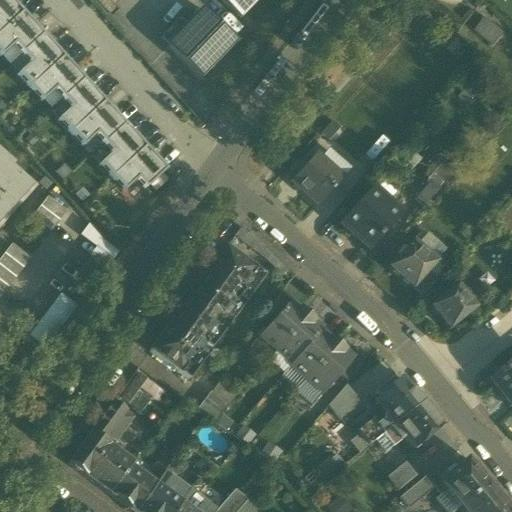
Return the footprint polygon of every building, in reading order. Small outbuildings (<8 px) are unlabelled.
[(0,0),(0,33),(21,14),(7,0),(0,0)] [(217,0),(239,21),(258,0),(217,0)] [(167,49),(199,80),(234,44),(202,13),(199,13),(193,19),(193,22),(187,29),(182,34),(179,34),(167,46),(167,49)] [(0,33),(0,58),(12,47),(21,56),(42,37),(21,14),(0,33)] [(21,56),(29,65),(17,75),(16,77),(28,90),(62,59),(42,37),(21,56)] [(29,65),(21,56),(9,66),(17,75),(29,65)] [(28,90),(41,104),(42,103),(54,92),(62,101),(82,82),(62,59),(28,90)] [(62,101),(70,110),(57,121),(69,135),(103,104),(82,82),(62,101)] [(54,92),(42,103),(50,112),(62,101),(54,92)] [(69,135),(82,148),(95,137),(103,146),(123,127),(103,104),(69,135)] [(332,121),(319,135),(328,143),(340,129),(332,121)] [(103,146),(111,154),(98,166),(110,180),(144,149),(123,127),(103,146)] [(37,142),(30,135),(24,141),(30,148),(37,142)] [(110,180),(123,193),(136,182),(144,191),(148,188),(160,176),(165,172),(144,149),(110,180)] [(328,150),(320,160),(342,180),(351,171),(328,150)] [(421,160),(410,151),(399,163),(410,173),(421,160)] [(291,183),(318,207),(342,180),(320,160),(316,156),(291,183)] [(11,167),(0,157),(0,227),(33,191),(9,170),(11,167)] [(429,184),(437,191),(455,171),(444,161),(426,181),(429,184)] [(69,174),(62,167),(54,174),(61,182),(69,174)] [(160,176),(148,188),(154,194),(166,182),(160,176)] [(51,185),(43,179),(37,185),(45,192),(51,185)] [(414,201),(422,208),(437,191),(429,184),(414,201)] [(339,226),(369,252),(400,217),(371,190),(339,226)] [(46,199),(39,209),(58,223),(65,213),(46,199)] [(50,233),(58,223),(39,209),(31,218),(50,233)] [(95,249),(112,262),(118,254),(101,241),(88,226),(79,237),(95,249)] [(434,264),(440,258),(446,252),(427,235),(416,247),(434,264)] [(388,270),(412,291),(413,290),(428,274),(435,265),(434,264),(416,247),(412,244),(388,270)] [(10,246),(3,256),(22,270),(29,261),(10,246)] [(112,262),(95,249),(88,258),(106,271),(112,262)] [(224,250),(187,302),(225,330),(263,278),(224,250)] [(3,256),(0,259),(0,269),(14,280),(22,270),(3,256)] [(428,274),(436,282),(450,266),(440,258),(434,264),(435,265),(428,274)] [(0,269),(0,284),(7,290),(14,280),(0,269)] [(413,290),(421,298),(436,282),(428,274),(413,290)] [(430,309),(448,332),(474,311),(456,288),(430,309)] [(266,312),(275,320),(289,303),(291,301),(282,294),(266,312)] [(77,308),(60,295),(27,337),(45,350),(77,308)] [(209,351),(225,330),(187,302),(149,354),(178,375),(187,381),(203,359),(196,354),(202,346),(209,351)] [(258,339),(274,354),(306,317),(289,303),(275,320),(258,339)] [(274,354),(290,367),(320,333),(322,331),(306,317),(274,354)] [(289,369),(305,383),(336,346),(320,333),(290,367),(289,369)] [(352,360),(336,346),(305,383),(320,396),(321,397),(338,377),(353,361),(352,360)] [(283,376),(289,369),(290,367),(274,354),(267,362),(283,376)] [(338,377),(347,385),(363,366),(354,358),(352,360),(353,361),(338,377)] [(511,362),(489,382),(511,409),(511,362)] [(289,369),(283,376),(280,379),(296,392),(305,383),(289,369)] [(371,402),(383,417),(392,427),(420,404),(399,380),(371,402)] [(305,383),(296,392),(294,395),(309,408),(320,396),(305,383)] [(210,394),(228,407),(236,397),(218,384),(210,394)] [(344,420),(347,423),(364,409),(346,386),(327,407),(341,423),(344,420)] [(203,403),(222,417),(229,407),(228,407),(210,394),(210,393),(203,403)] [(113,403),(90,434),(107,447),(112,440),(108,437),(126,413),(113,403)] [(232,424),(222,417),(203,403),(196,412),(204,418),(225,434),(232,424)] [(392,427),(389,430),(399,443),(402,440),(412,452),(440,429),(420,404),(392,427)] [(358,435),(359,437),(368,447),(374,442),(389,430),(392,427),(383,417),(381,422),(376,426),(374,423),(358,435)] [(242,427),(234,437),(247,447),(255,437),(242,427)] [(391,449),(399,443),(389,430),(374,442),(384,454),(391,449)] [(131,465),(107,447),(90,434),(67,466),(108,496),(129,468),(131,465)] [(358,455),(368,447),(359,437),(350,445),(358,455)] [(267,443),(260,454),(274,464),(282,453),(267,443)] [(152,468),(162,476),(177,456),(166,448),(152,468)] [(319,474),(325,482),(345,466),(338,458),(319,474)] [(446,491),(459,508),(487,485),(466,461),(439,483),(446,491)] [(387,479),(398,492),(415,478),(404,465),(387,479)] [(136,511),(155,487),(129,468),(108,496),(129,511),(136,511)] [(398,500),(407,511),(433,489),(435,488),(435,487),(426,477),(398,500)] [(446,491),(439,483),(435,487),(435,488),(433,489),(439,496),(446,491)] [(459,508),(462,511),(504,511),(507,510),(487,485),(459,508)] [(175,511),(180,506),(155,487),(136,511),(175,511)] [(442,511),(454,511),(459,508),(446,491),(439,496),(434,501),(442,511)] [(238,511),(247,502),(234,492),(216,511),(238,511)] [(190,493),(180,506),(189,511),(216,511),(190,493)] [(350,511),(351,511),(340,497),(325,509),(327,511),(350,511)] [(249,500),(247,502),(238,511),(254,511),(259,507),(249,500)]
